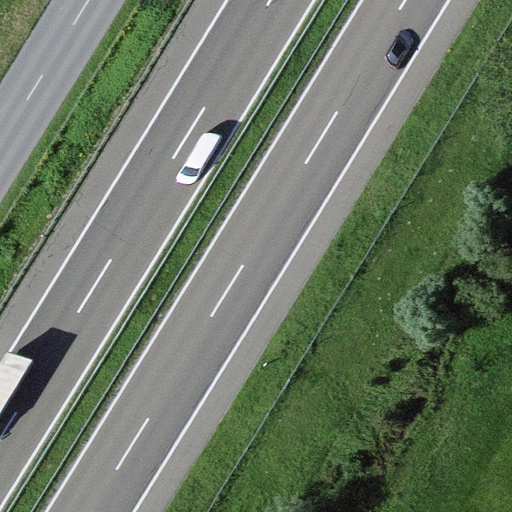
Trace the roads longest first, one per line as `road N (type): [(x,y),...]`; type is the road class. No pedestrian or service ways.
road 1 (motorway): [(89,511),(405,0)]
road 2 (motorway): [(271,0),(0,439)]
road 3 (tertiary): [(0,133),(81,0)]
